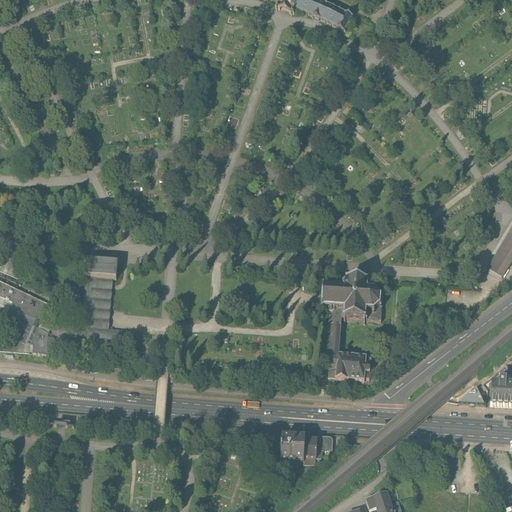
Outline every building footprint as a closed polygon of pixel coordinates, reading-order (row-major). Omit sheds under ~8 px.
[(312,0),(261,0),(265,1),(272,3),(278,5),(276,11),(291,16),(294,11),(300,13),(307,16),(313,18),(319,21),(325,24),(331,27),(337,30),(344,34),(352,19),(345,15),(339,12),(333,9),(326,6),(319,3),(313,0),(312,0)] [(504,281),(511,267),(511,233),(489,273),(504,281)] [(1,263),(0,262),(0,273),(18,282),(28,261),(7,251),(1,263)] [(111,288),(111,286),(116,286),(118,269),(85,266),(84,283),(92,283),(85,353),(105,355),(106,349),(106,344),(110,345),(138,347),(139,335),(111,333),(107,333),(108,321),(111,288)] [(375,292),(374,294),(367,294),(368,287),(370,287),(370,286),(368,285),(368,283),(366,283),(366,285),(352,284),(348,283),(348,281),(346,281),(346,283),(346,284),(344,284),(344,285),(346,285),(346,289),(344,289),(343,290),(343,292),(337,291),(337,289),(335,289),(335,291),(325,290),(325,288),(324,288),(323,290),(321,290),(321,292),(323,292),(323,296),(321,295),(320,295),(320,301),(319,306),(320,306),(322,306),(322,310),(320,310),(319,311),(321,312),(322,312),(322,314),(328,315),(330,317),(341,322),(343,322),(343,323),(344,323),(344,325),(345,325),(345,323),(363,324),(363,326),(365,326),(365,324),(368,324),(380,325),(380,326),(381,325),(380,324),(381,312),(382,310),(380,309),(381,302),(383,301),(382,300),(380,301),(376,295),(377,293),(375,292)] [(0,304),(40,324),(48,307),(0,283),(0,304)] [(40,324),(0,304),(0,324),(11,330),(7,338),(30,349),(38,330),(40,324)] [(329,317),(325,371),(329,372),(329,380),(335,381),(335,382),(348,383),(348,382),(364,384),(365,381),(369,381),(371,360),(366,360),(366,359),(354,358),(339,356),(339,350),(340,350),(340,349),(339,349),(340,343),(340,342),(340,336),(341,336),(341,335),(340,335),(341,329),(341,328),(341,322),(330,317),(329,317)] [(11,330),(0,324),(0,353),(32,357),(32,350),(30,349),(7,338),(11,330)] [(38,330),(48,335),(51,330),(40,324),(38,330)] [(38,330),(30,349),(32,350),(32,357),(53,358),(54,340),(48,340),(48,335),(38,330)] [(507,386),(506,386),(506,381),(500,380),(499,385),(492,385),(490,407),(511,407),(511,386),(511,384),(507,384),(507,386)] [(458,404),(484,406),(476,390),(458,404)] [(305,441),(283,440),(281,463),(304,464),(304,460),(317,461),(317,452),(318,442),(305,442),(305,441)] [(386,496),(367,502),(369,511),(374,511),(377,511),(376,511),(400,511),(398,504),(390,507),(386,496)]
